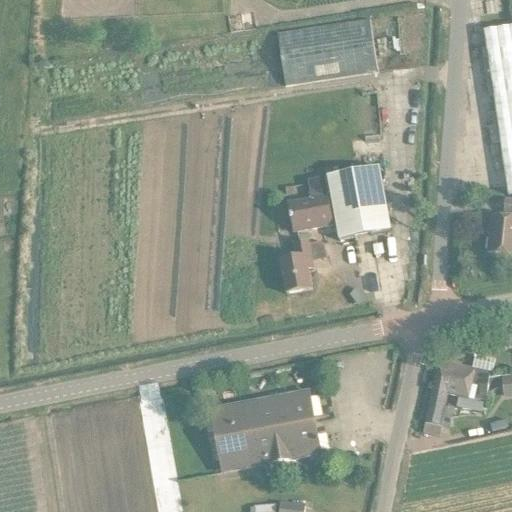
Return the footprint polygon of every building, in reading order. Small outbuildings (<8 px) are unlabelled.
[(379,71),(372,18),(279,31),(286,84),(379,71)] [(511,26),(483,31),(507,195),(508,195),(511,194),(511,26)] [(390,231),(379,167),(324,177),(333,225),(336,225),(338,240),(390,231)] [(293,232),(333,225),(324,177),(307,180),(310,199),(287,203),(293,232)] [(511,200),(506,200),(504,218),(491,216),(488,252),(511,254),(511,200)] [(286,294),(311,289),(306,263),(311,262),(307,241),(293,244),(296,257),(280,260),(286,294)] [(381,244),(373,246),(374,255),(382,253),(381,244)] [(511,322),(481,328),(483,341),(511,336),(511,322)] [(475,369),(438,361),(432,389),(448,392),(447,394),(487,403),(489,373),(475,370),(475,369)] [(503,394),(511,392),(511,376),(502,377),(503,394)] [(447,394),(448,392),(432,389),(422,433),(439,437),(441,426),(449,428),(453,409),(444,407),(447,394)] [(309,392),(210,410),(222,473),(320,455),(309,392)]
